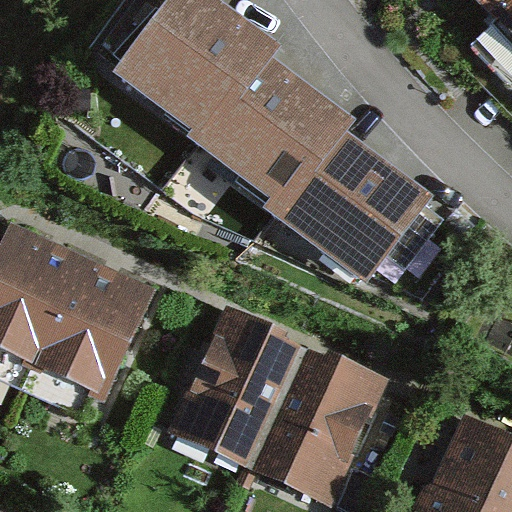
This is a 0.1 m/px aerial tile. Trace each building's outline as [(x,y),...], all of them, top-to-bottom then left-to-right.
[(208,135),(266,62),(271,55),(201,0),(186,0),(129,73),(208,135)] [(511,0),(480,0),(509,29),(487,50),(511,75),(511,0)] [(284,208),(341,137),(348,127),(266,62),(208,135),(202,143),(284,208)] [(363,281),(425,203),(341,137),(284,208),(279,215),(363,281)] [(0,349),(36,366),(80,269),(17,240),(0,277),(0,349)] [(100,394),(144,298),(80,269),(36,366),(100,394)] [(249,475),(305,353),(286,345),(289,339),(227,310),(168,438),(249,475)] [(329,511),(332,511),(390,386),(328,358),(326,362),(305,353),(249,475),(329,511)] [(511,511),(511,444),(478,429),(439,511),(511,511)]
